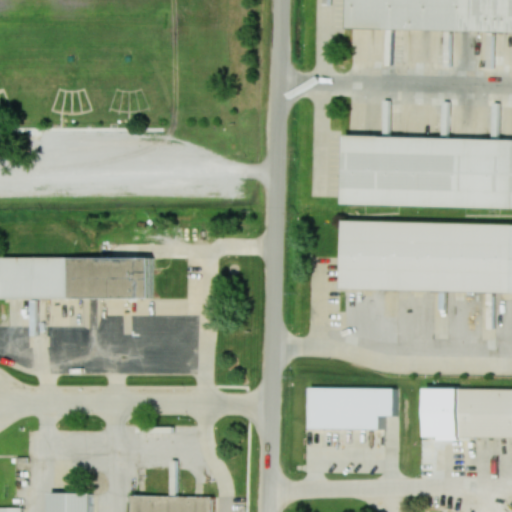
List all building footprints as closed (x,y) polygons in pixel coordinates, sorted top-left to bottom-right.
[(511,0),(352,0),(352,28),(511,31),(511,0)] [(511,208),(511,139),(349,135),(347,204),(511,208)] [(511,223),(348,220),(346,289),(511,292),(511,223)] [(4,297),(153,298),(153,258),(5,257),(4,297)] [(398,416),(399,388),(313,387),(312,428),(383,429),(384,415),(398,416)] [(511,388),(461,388),(461,407),(443,406),(442,436),(511,436),(511,388)] [(57,511),(58,494),(99,495),(98,511),(57,511)] [(214,511),(215,496),(134,495),(133,511),(214,511)]
